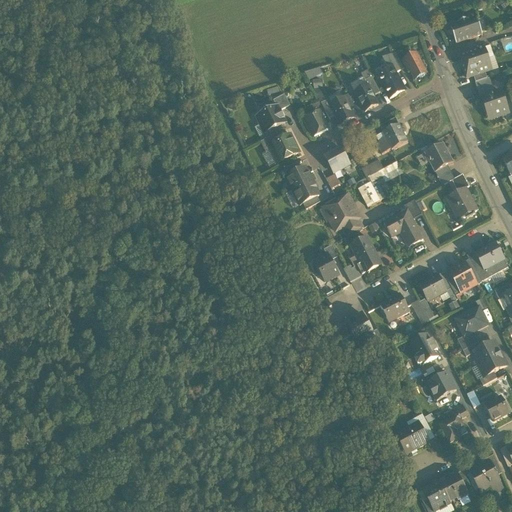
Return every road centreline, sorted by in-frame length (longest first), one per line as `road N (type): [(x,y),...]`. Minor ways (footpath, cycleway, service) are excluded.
road 1 (track): [(161,0),(420,511)]
road 2 (residential): [(509,220),(347,302)]
road 3 (residential): [(448,78),(308,154)]
